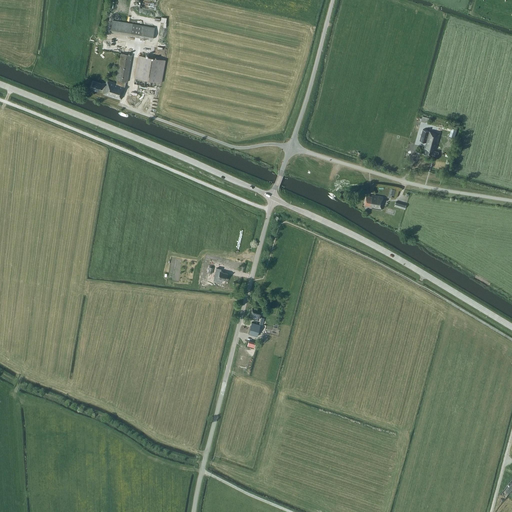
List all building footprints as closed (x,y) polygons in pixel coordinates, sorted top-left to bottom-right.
[(154,26),(111,20),(109,32),(152,39),(154,26)] [(121,53),(116,80),(117,80),(117,83),(108,80),(106,85),(94,81),(92,87),(100,90),(101,88),(105,89),(104,94),(121,100),(126,86),(126,82),(127,82),(132,55),(121,53)] [(134,84),(160,88),(165,59),(139,55),(134,84)] [(426,143),(429,131),(423,130),(420,141),(426,143)] [(429,131),(426,143),(425,149),(424,154),(437,158),(438,153),(436,152),(441,135),(429,131)] [(370,206),(369,208),(381,210),(383,201),(382,201),(383,197),(372,195),(372,196),(366,195),(364,205),(370,206)] [(216,275),(219,275),(219,278),(227,280),(228,274),(222,273),(223,272),(220,271),(220,270),(217,269),(216,275)] [(261,311),(252,309),(250,317),(258,320),(261,311)] [(260,325),(251,322),(248,334),(257,336),(260,325)]
